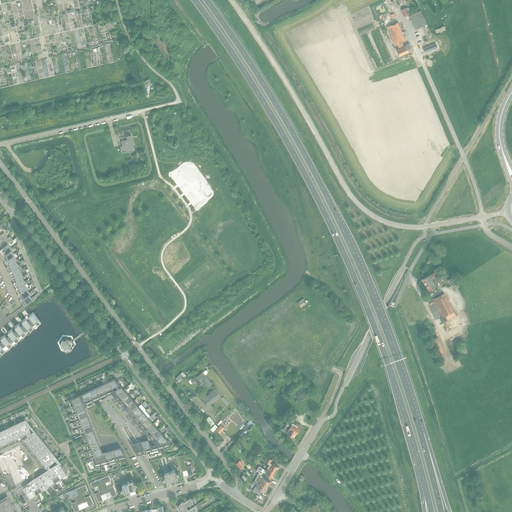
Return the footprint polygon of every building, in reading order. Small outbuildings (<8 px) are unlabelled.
[(404,16),(411,13),(410,11),(408,12),(406,8),(401,10),(404,16)] [(420,10),(409,15),(415,29),(426,24),(420,10)] [(407,47),(410,46),(409,43),(405,44),(406,45),(404,46),(401,40),(405,39),(398,22),(387,27),(394,43),(396,42),(399,48),(397,49),(400,56),(409,52),(407,47)] [(436,43),(423,48),(425,52),(437,47),(436,43)] [(122,151),(126,149),(127,151),(133,150),(132,145),(133,145),(134,145),(131,134),(126,136),(127,139),(121,140),(122,145),(121,145),(120,145),(122,151)] [(40,170),(40,171),(50,177),(60,162),(50,156),(49,156),(50,158),(42,170),(40,170)] [(0,245),(3,248),(2,249),(12,240),(10,237),(8,238),(4,233),(0,235),(0,237),(0,238),(0,237),(0,245)] [(12,240),(2,249),(4,254),(12,248),(8,244),(12,241),(12,240)] [(12,248),(4,254),(6,260),(14,254),(10,249),(12,248)] [(14,254),(6,260),(8,265),(16,259),(13,255),(14,254)] [(16,259),(8,265),(11,271),(18,265),(15,260),(16,259)] [(19,264),(18,265),(11,271),(13,276),(21,270),(23,269),(19,264)] [(21,270),(13,276),(15,282),(23,276),(19,271),(21,270)] [(436,275),(435,273),(422,279),(428,291),(436,287),(433,280),(436,278),(435,275),(436,275)] [(23,276),(15,282),(17,287),(25,281),(22,277),(23,276)] [(454,290),(459,287),(457,283),(455,284),(451,278),(449,280),(454,290)] [(25,281),(17,287),(19,293),(27,287),(25,284),(27,283),(25,281)] [(27,287),(19,293),(22,298),(29,292),(27,290),(29,288),(28,286),(27,287)] [(30,292),(29,292),(22,298),(24,304),(32,298),(30,295),(31,294),(30,292)] [(431,305),(435,303),(442,317),(441,318),(442,319),(441,319),(443,323),(456,316),(444,293),(440,295),(436,297),(429,301),(431,305)] [(303,298),(297,303),(301,307),(307,302),(303,298)] [(26,318),(25,318),(34,328),(32,326),(36,324),(37,325),(41,322),(33,312),(29,315),(31,318),(32,317),(33,318),(28,321),(26,318)] [(19,323),(18,324),(27,334),(25,332),(29,329),(30,331),(34,328),(25,318),(22,321),(24,323),(25,322),(26,323),(21,327),(19,323)] [(12,329),(11,329),(19,339),(20,339),(18,338),(22,335),(23,337),(27,334),(18,324),(15,327),(17,329),(18,328),(19,329),(14,332),(12,329)] [(4,335),(12,345),(13,345),(11,343),(15,341),(16,342),(19,339),(11,329),(8,332),(10,335),(11,334),(12,335),(7,338),(4,335)] [(0,343),(5,351),(6,350),(4,349),(8,346),(9,348),(12,345),(4,335),(1,338),(3,340),(4,339),(5,340),(0,344),(0,343)] [(62,335),(57,343),(61,351),(69,352),(71,352),(76,344),(74,340),(72,336),(62,335)] [(439,354),(444,352),(438,337),(432,340),(439,354)] [(191,378),(191,379),(190,379),(189,380),(190,382),(191,383),(192,383),(203,380),(205,383),(204,383),(206,387),(211,383),(203,372),(198,375),(198,376),(191,378)] [(114,379),(109,381),(114,391),(115,390),(117,392),(118,394),(123,389),(114,379)] [(109,381),(102,384),(107,394),(114,391),(109,381)] [(102,384),(95,388),(100,397),(107,394),(102,384)] [(95,388),(89,391),(93,400),(100,397),(95,388)] [(217,397),(220,395),(215,389),(203,398),(207,404),(217,396),(217,397)] [(93,400),(89,391),(82,394),(86,404),(93,400)] [(123,391),(110,403),(127,423),(144,442),(157,430),(123,391)] [(68,400),(71,407),(82,403),(79,395),(69,400),(68,400)] [(82,403),(71,407),(73,411),(76,410),(77,413),(74,414),(85,410),(82,403)] [(85,410),(74,414),(76,418),(79,417),(80,419),(77,421),(88,416),(85,410)] [(289,419),(286,425),(298,432),(301,427),(299,426),(300,424),(293,421),(295,417),(290,414),(288,418),(289,419)] [(88,416),(77,421),(78,425),(82,424),(83,426),(79,428),(80,428),(91,423),(88,416)] [(0,445),(1,445),(7,443),(6,442),(14,439),(20,437),(19,436),(26,433),(28,435),(23,439),(25,441),(31,448),(34,453),(34,452),(40,459),(40,460),(43,464),(43,463),(46,467),(56,460),(53,456),(50,452),(49,452),(44,445),(44,444),(41,440),(40,441),(35,434),(35,433),(33,431),(31,433),(25,421),(22,422),(23,423),(15,426),(9,428),(10,429),(2,432),(0,432),(0,445)] [(91,423),(80,428),(81,432),(84,431),(85,434),(94,431),(91,423)] [(221,424),(216,429),(220,433),(225,428),(221,424)] [(298,432),(286,425),(283,429),(284,431),(294,437),(297,432),(298,432)] [(158,429),(149,436),(154,442),(162,435),(158,429)] [(86,444),(97,440),(94,432),(83,437),(85,441),(88,440),(89,443),(86,444)] [(162,435),(154,442),(156,444),(160,448),(171,445),(171,444),(162,435)] [(156,444),(153,445),(151,442),(149,443),(148,439),(140,442),(146,451),(160,448),(156,444)] [(97,440),(86,444),(88,448),(91,447),(92,449),(89,451),(100,446),(97,440)] [(100,446),(89,451),(90,455),(94,454),(95,456),(91,458),(92,458),(103,453),(100,446)] [(120,447),(113,449),(116,459),(126,457),(126,456),(120,447)] [(105,451),(106,455),(108,461),(116,459),(113,449),(105,451)] [(103,453),(92,458),(94,465),(108,461),(106,455),(104,456),(103,453)] [(187,454),(178,456),(182,471),(187,470),(189,476),(193,474),(192,469),(191,464),(186,466),(184,461),(190,459),(189,455),(188,454),(187,454)] [(269,463),(267,466),(276,472),(279,466),(271,462),(273,459),(267,456),(264,461),(269,463)] [(60,464),(29,483),(36,494),(67,474),(65,472),(67,471),(63,466),(62,467),(60,464)] [(258,468),(256,470),(257,470),(262,473),(263,471),(273,477),(276,472),(267,466),(266,469),(262,467),(259,465),(258,468)] [(175,470),(170,471),(172,479),(177,478),(177,475),(178,475),(179,474),(179,473),(179,472),(178,472),(177,472),(176,472),(175,470)] [(165,477),(164,477),(163,477),(163,478),(162,479),(163,479),(163,480),(164,480),(166,479),(166,481),(172,479),(170,471),(164,473),(165,477)] [(109,475),(99,479),(105,493),(110,491),(112,496),(117,494),(113,485),(108,487),(106,483),(111,480),(109,475)] [(257,477),(256,480),(267,487),(269,483),(270,483),(271,481),(263,477),(261,480),(257,477)] [(105,493),(99,479),(90,483),(92,488),(98,486),(99,491),(94,493),(98,502),(103,500),(101,495),(105,493)] [(133,480),(128,482),(130,490),(135,488),(135,486),(136,485),(137,485),(137,484),(137,483),(136,482),(135,482),(134,483),(133,480)] [(256,480),(255,482),(259,484),(257,487),(265,492),(266,490),(265,490),(267,487),(256,480)] [(123,487),(122,488),(121,488),(121,489),(121,490),(121,491),(122,491),(123,491),(124,490),(124,492),(130,490),(128,482),(122,483),(123,487)] [(86,485),(76,489),(82,503),(86,501),(89,506),(94,504),(90,495),(85,497),(82,492),(88,490),(86,485)] [(82,503),(76,489),(67,493),(69,498),(75,496),(76,501),(71,503),(75,511),(80,510),(78,505),(82,503)] [(0,511),(6,511),(14,508),(7,497),(0,501),(0,511)] [(186,506),(187,509),(188,510),(194,506),(192,502),(193,502),(190,498),(183,502),(179,504),(179,505),(177,507),(179,510),(186,506)]
